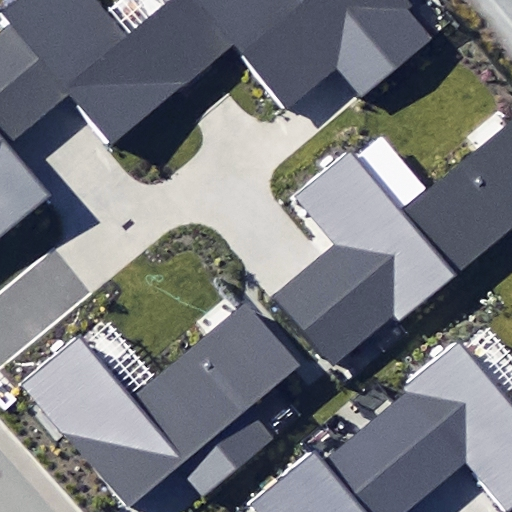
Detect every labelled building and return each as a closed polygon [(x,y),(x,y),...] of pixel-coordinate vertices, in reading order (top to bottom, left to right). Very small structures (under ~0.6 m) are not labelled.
[(18,23),(0,37),(0,73),(41,125),(67,105),(105,153),(234,50),(194,0),(168,0),(124,35),(95,0),(20,0),(8,11),(18,23)] [(194,0),(234,50),(287,114),(338,74),(359,101),(435,41),(402,0),(319,0),(307,10),(298,0),(194,0)] [(41,125),(0,73),(0,241),(56,197),(15,146),(41,125)] [(273,296),(330,366),(392,315),(397,320),(511,225),(511,125),(404,214),(353,151),(299,196),(338,243),(273,296)] [(177,467),(202,496),(271,438),(248,411),(303,364),(246,297),(132,395),(79,334),(20,384),(127,509),(177,467)] [(407,393),(368,424),(431,497),(463,471),(497,511),(511,511),(511,395),(510,398),(461,339),(403,388),(407,393)] [(412,511),(431,497),(368,424),(324,461),(315,451),(254,502),(262,511),(412,511)]
